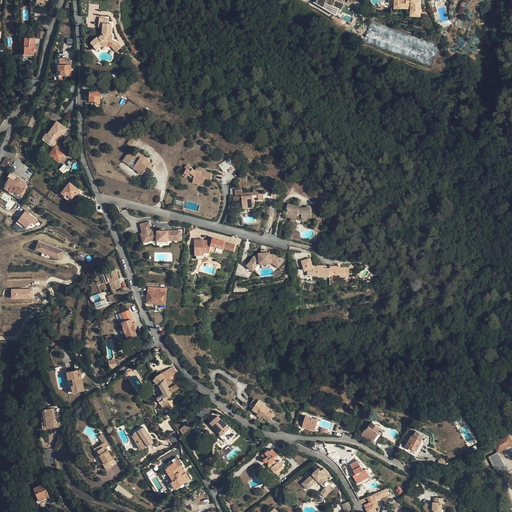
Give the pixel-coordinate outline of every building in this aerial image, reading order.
[(316,0),(316,2),(318,3),(323,5),(325,2),(341,8),(342,4),(343,4),(354,9),(355,6),(339,0),(316,0)] [(394,0),(394,8),(406,8),(411,8),(411,0),(406,0),(394,0)] [(411,0),(411,8),(411,16),(416,16),(421,16),(421,0),(411,0)] [(323,5),(318,3),(336,14),(338,8),(342,9),(343,4),(342,4),(341,8),(325,2),(323,5)] [(103,28),(103,30),(102,35),(99,38),(98,37),(90,43),(96,50),(101,45),(112,46),(112,41),(113,35),(111,35),(111,24),(107,23),(108,18),(99,17),(98,28),(103,28)] [(395,30),(371,21),(367,32),(436,57),(438,49),(436,41),(410,31),(409,33),(395,28),(395,30)] [(436,57),(367,32),(363,42),(432,67),(436,57)] [(32,38),(25,38),(24,46),(25,46),(25,54),(34,54),(34,50),(33,49),(34,45),(35,45),(35,38),(32,38)] [(116,42),(112,41),(112,46),(116,51),(120,47),(117,42),(116,42)] [(71,71),(71,68),(71,64),(67,65),(67,60),(63,60),(63,58),(60,59),(60,65),(61,65),(61,70),(61,75),(71,75),(71,71)] [(95,101),(95,103),(100,103),(100,91),(89,91),(89,101),(93,101),(95,101)] [(51,136),(48,141),(53,145),(55,146),(54,148),(49,155),(59,162),(68,149),(56,141),(63,132),(64,132),(67,129),(57,121),(48,134),(51,136)] [(48,134),(46,133),(43,138),(48,141),(51,136),(48,134)] [(137,142),(131,138),(127,144),(133,148),(137,142)] [(133,167),(133,168),(138,171),(139,169),(143,171),(144,169),(147,166),(152,169),(154,165),(148,162),(149,160),(146,158),(145,159),(140,156),(141,155),(136,152),(135,153),(130,150),(123,161),(128,164),(132,158),(137,161),(133,167)] [(133,167),(137,161),(132,158),(128,164),(133,167)] [(228,158),(218,165),(223,172),(233,165),(228,158)] [(65,174),(69,169),(64,164),(60,169),(65,174)] [(192,182),(198,183),(198,181),(204,183),(205,178),(205,176),(211,178),(212,174),(206,172),(206,170),(202,169),(201,171),(196,169),(195,170),(187,164),(184,169),(186,170),(183,175),(187,178),(188,175),(190,172),(194,175),(193,179),(192,182)] [(14,181),(9,177),(5,184),(6,185),(4,187),(12,193),(14,190),(21,195),(26,188),(25,187),(27,184),(17,177),(14,181)] [(75,194),(76,192),(77,194),(80,191),(70,183),(63,191),(67,194),(72,198),(75,194)] [(235,190),(235,196),(235,201),(242,200),(242,204),(247,203),(247,208),(253,208),(255,203),(253,201),(253,195),(258,195),(259,200),(263,200),(263,193),(258,194),(258,189),(253,190),(253,192),(242,193),(242,189),(235,190)] [(297,217),(297,214),(299,208),(294,207),(295,205),(289,204),(287,209),(288,209),(286,217),(292,218),(296,219),(297,217)] [(312,218),(311,207),(299,208),(297,214),(302,213),(302,216),(302,221),(308,221),(307,218),(312,218)] [(37,221),(25,211),(16,223),(21,227),(23,224),(27,227),(31,222),(34,225),(37,221)] [(181,240),(181,231),(152,230),(149,222),(141,225),(143,233),(141,234),(143,243),(154,240),(157,240),(167,240),(181,240)] [(213,237),(210,251),(221,254),(223,249),(233,252),(236,244),(225,241),(213,237)] [(209,252),(211,245),(207,245),(207,240),(203,240),(203,239),(194,239),(195,255),(196,255),(196,259),(208,259),(209,252)] [(63,251),(38,241),(35,249),(43,252),(41,256),(49,258),(50,255),(60,259),(63,251)] [(270,252),(259,253),(259,256),(254,256),(247,265),(253,270),(258,264),(259,262),(260,264),(261,264),(270,263),(271,263),(270,261),(273,263),(278,267),(283,262),(274,254),(273,254),(270,255),(270,252)] [(302,261),(303,266),(305,271),(308,270),(308,275),(318,275),(318,276),(330,276),(330,274),(330,268),(324,268),(313,268),(313,265),(310,258),(302,261)] [(336,267),(330,267),(330,268),(330,274),(336,274),(336,276),(345,276),(345,272),(347,272),(347,267),(341,267),(338,267),(338,266),(336,266),(336,267)] [(115,269),(106,272),(109,282),(112,290),(120,287),(118,281),(118,279),(119,279),(115,269)] [(160,292),(157,292),(153,291),(154,288),(148,287),(147,303),(156,304),(165,304),(167,289),(160,288),(160,292)] [(11,299),(33,299),(33,288),(11,289),(11,299)] [(126,333),(128,338),(133,336),(133,337),(137,335),(135,330),(136,330),(133,323),(132,323),(131,319),(133,318),(132,315),(124,318),(125,321),(124,321),(122,322),(124,327),(123,327),(125,333),(126,333)] [(157,398),(164,410),(171,407),(166,399),(172,392),(182,386),(179,380),(173,383),(169,376),(175,373),(172,367),(157,375),(153,380),(159,385),(164,394),(157,398)] [(80,370),(68,372),(70,379),(69,379),(70,386),(72,385),(73,392),(84,390),(81,376),(82,376),(82,375),(82,374),(81,374),(80,370)] [(230,387),(224,379),(221,381),(227,389),(230,387)] [(273,415),(270,413),(268,411),(269,409),(264,405),(265,404),(259,399),(258,401),(254,398),(251,403),(254,406),(252,409),(258,413),(260,414),(259,416),(263,419),(264,417),(269,421),(273,415)] [(198,406),(200,408),(201,409),(202,408),(207,414),(211,410),(205,404),(205,405),(203,402),(198,406)] [(47,426),(61,425),(60,422),(56,422),(55,408),(45,409),(47,426)] [(222,434),(220,436),(226,442),(235,434),(218,416),(211,422),(222,434)] [(304,421),(303,426),(315,430),(317,424),(314,423),(315,419),(306,416),(304,421)] [(168,429),(172,426),(167,417),(162,420),(168,429)] [(183,435),(192,426),(188,422),(180,430),(183,435)] [(362,434),(365,436),(366,435),(369,437),(373,440),(379,433),(381,434),(384,430),(372,422),(366,431),(365,430),(362,434)] [(143,427),(134,434),(143,447),(143,448),(153,442),(143,427)] [(413,436),(420,440),(424,434),(417,430),(413,436)] [(132,436),(140,449),(143,447),(134,434),(132,436)] [(511,439),(509,434),(493,442),(498,452),(511,444),(511,439)] [(416,451),(422,440),(420,440),(413,436),(412,435),(406,447),(410,449),(410,448),(412,449),(416,451)] [(424,442),(422,440),(416,451),(418,452),(424,442)] [(103,443),(101,444),(94,448),(102,461),(103,460),(105,463),(104,464),(107,470),(112,467),(110,465),(115,462),(107,450),(105,451),(104,449),(107,447),(106,445),(104,445),(103,443)] [(262,455),(264,458),(264,459),(263,460),(264,460),(264,461),(264,462),(265,462),(266,462),(267,462),(269,464),(268,465),(274,473),(283,465),(279,461),(278,461),(275,457),(278,455),(273,448),(270,451),(268,450),(262,455)] [(489,457),(493,464),(501,460),(497,452),(489,457)] [(180,466),(181,465),(178,460),(165,468),(171,477),(173,480),(177,487),(189,479),(186,473),(182,475),(179,471),(182,469),(180,466)] [(357,483),(370,476),(366,469),(363,470),(358,460),(350,464),(355,472),(356,474),(353,476),(357,483)] [(507,469),(505,466),(501,460),(493,464),(498,474),(507,470),(507,469)] [(308,489),(318,480),(319,480),(325,487),(325,488),(321,493),(326,496),(329,492),(333,488),(326,479),(330,475),(324,468),(321,471),(319,468),(313,474),(302,483),(308,489)] [(44,483),(44,484),(40,475),(36,477),(39,485),(34,487),(39,500),(49,496),(44,483)] [(130,498),(132,494),(118,485),(115,489),(130,498)] [(373,494),(376,500),(389,494),(387,488),(373,494)] [(375,508),(379,507),(376,500),(373,494),(367,497),(369,502),(364,505),(367,511),(370,511),(376,510),(375,508)] [(441,511),(443,498),(436,497),(435,502),(433,502),(432,510),(434,510),(434,511),(433,511),(432,511),(431,511),(430,511),(441,511)] [(342,504),(345,511),(352,509),(349,501),(342,504)] [(428,503),(422,506),(425,511),(428,511),(432,510),(428,503)]
